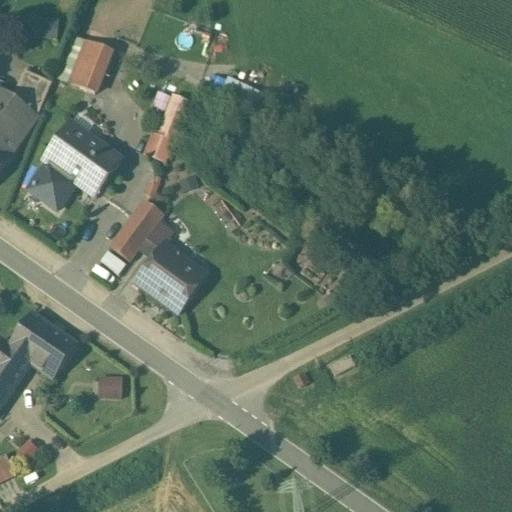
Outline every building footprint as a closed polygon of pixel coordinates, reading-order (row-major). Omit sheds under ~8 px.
[(44,44),(44,26),(13,27),(14,45),(44,44)] [(99,61),(58,45),(42,83),(51,87),(83,100),(99,61)] [(42,83),(24,75),(11,102),(37,121),(51,87),(42,83)] [(218,102),(266,123),(277,99),(229,78),(218,102)] [(0,94),(0,154),(9,161),(26,136),(37,121),(11,102),(0,94)] [(166,118),(157,140),(171,145),(180,123),(166,118)] [(120,167),(68,129),(59,143),(63,146),(48,168),(76,188),(81,181),(101,195),(120,167)] [(0,154),(0,174),(9,162),(9,161),(0,154)] [(167,214),(152,203),(148,209),(162,220),(167,214)] [(148,209),(143,205),(109,252),(129,266),(138,255),(158,227),(162,220),(148,209)] [(172,238),(158,227),(138,255),(152,265),(159,256),(172,238)] [(159,256),(152,265),(136,288),(178,318),(205,281),(175,260),(171,265),(159,256)] [(31,318),(9,350),(0,344),(0,411),(30,368),(53,384),(76,350),(31,318)] [(349,359),(329,370),(334,380),(354,370),(349,359)] [(302,379),(294,383),(298,391),(306,388),(302,379)] [(99,380),(99,402),(122,403),(123,381),(99,380)] [(24,463),(39,453),(32,442),(17,452),(24,463)] [(7,454),(0,457),(0,485),(18,477),(7,454)]
